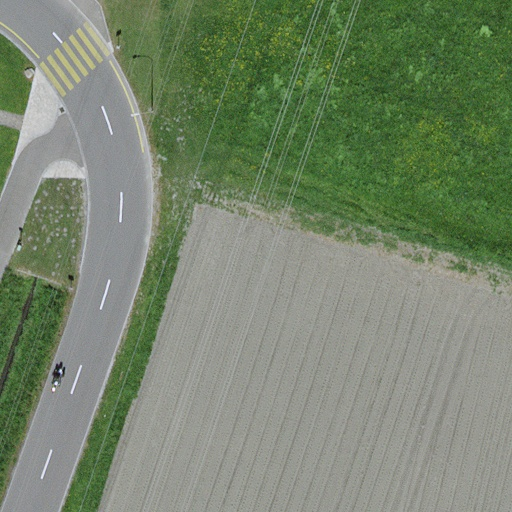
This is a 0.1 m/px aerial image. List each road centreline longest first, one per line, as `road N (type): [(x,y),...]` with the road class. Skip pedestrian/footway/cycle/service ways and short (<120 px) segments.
road 1 (residential): [(29,511),(111,281),(124,192),(116,144),(96,100)]
road 2 (residential): [(0,247),(34,160),(76,133),(96,100)]
